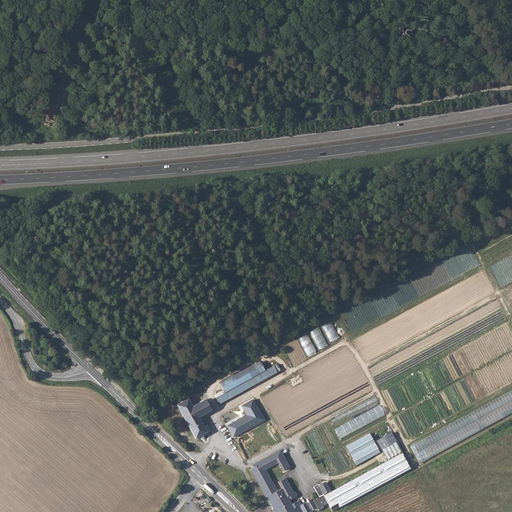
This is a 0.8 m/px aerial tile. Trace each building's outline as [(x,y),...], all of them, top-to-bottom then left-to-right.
[(224,395),(219,398),(222,404),(280,372),(280,371),(277,366),(265,373),(238,387),(232,376),(218,384),(224,395)] [(298,376),(288,381),(292,388),(302,383),(298,376)] [(511,390),(411,446),(420,464),(511,413),(511,390)] [(245,416),(226,426),(232,437),(264,420),(252,397),(239,404),(245,416)] [(206,434),(203,427),(198,419),(211,412),(205,401),(193,408),(188,400),(176,407),(195,440),(206,434)] [(340,438),(386,417),(381,406),(335,427),(340,438)] [(347,444),(356,464),(380,452),(371,433),(347,444)] [(376,441),(381,450),(396,442),(391,433),(376,441)] [(250,471),(268,505),(272,503),(275,509),(272,511),(301,511),(299,507),(293,511),(287,500),(290,499),(291,500),(297,497),(295,493),(293,494),(285,480),(278,484),(281,491),(276,493),(264,471),(277,465),(279,469),(282,468),(284,472),(289,469),(280,451),(252,466),(253,469),(250,471)] [(328,505),(323,496),(330,492),(326,485),(323,484),(320,486),(317,486),(313,488),(319,498),(313,502),(318,511),(323,510),(322,508),(328,505)]
